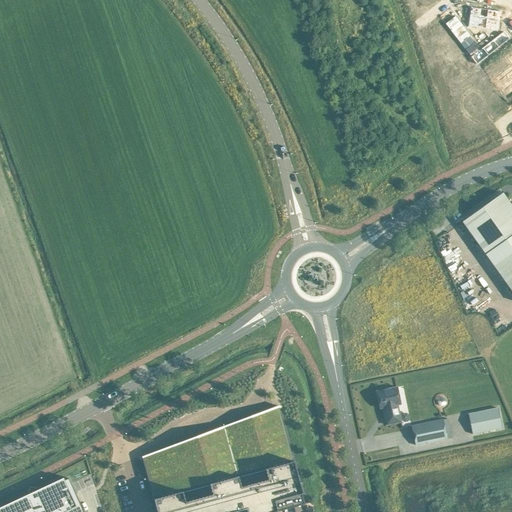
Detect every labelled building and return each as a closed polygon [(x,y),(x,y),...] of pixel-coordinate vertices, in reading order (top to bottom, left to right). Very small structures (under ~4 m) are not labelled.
[(468,26),(467,27),(469,28),(469,27),(496,31),(497,32),(498,30),(497,30),(500,13),(500,11),(499,11),(472,7),(470,7),(470,8),(468,26)] [(455,18),(446,25),(453,35),(469,55),(479,47),(475,43),(470,46),(465,40),(470,36),(455,18)] [(503,32),(481,49),(487,56),(509,39),(503,32)] [(443,35),(420,53),(421,55),(431,67),(432,67),(453,50),(458,57),(469,70),(477,64),(469,55),(453,35),(447,40),(444,36),(443,35)] [(456,66),(448,57),(425,75),(432,85),(456,66)] [(495,80),(494,80),(494,81),(495,81),(506,96),(507,96),(511,91),(511,58),(511,60),(510,60),(511,61),(511,62),(511,66),(495,80)] [(494,90),(479,70),(466,80),(482,100),(494,90)] [(470,99),(464,104),(460,100),(449,109),(452,113),(446,118),(445,118),(446,120),(446,119),(446,120),(458,134),(457,134),(458,135),(459,134),(467,128),(468,129),(469,130),(469,129),(470,129),(475,125),(475,124),(476,124),(476,123),(475,123),(475,122),(483,116),(484,115),(483,114),(472,100),(471,98),(470,99)] [(511,206),(503,193),(462,222),(511,292),(511,206)] [(376,391),(379,403),(380,408),(383,408),(386,425),(401,422),(398,405),(400,404),(397,387),(376,391)] [(439,405),(440,406),(442,406),(444,405),(445,404),(446,402),(446,401),(445,399),(444,398),(442,397),(440,397),(439,398),(437,399),(437,401),(437,403),(437,404),(439,405)] [(246,511),(276,511),(294,507),(305,504),(279,408),(278,406),(277,406),(277,407),(278,413),(201,453),(145,460),(144,456),(143,456),(142,457),(142,459),(156,511),(234,511),(245,509),(246,511)] [(497,409),(468,414),(472,434),(501,428),(497,409)] [(416,445),(447,439),(443,419),(412,426),(416,445)] [(63,478),(0,507),(0,511),(84,511),(68,479),(64,481),(63,478)]
